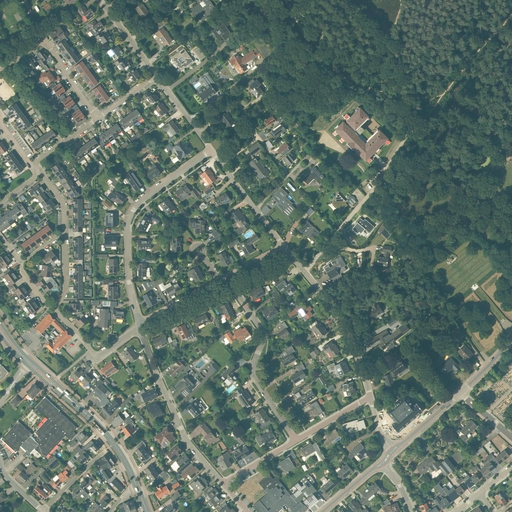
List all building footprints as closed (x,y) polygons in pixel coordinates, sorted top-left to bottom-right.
[(27,16),(32,13),(25,0),(20,3),(27,16)] [(198,0),(200,2),(191,9),(197,18),(205,13),(207,15),(208,15),(209,15),(209,14),(210,14),(210,13),(210,12),(214,9),(210,3),(212,3),(209,0),(198,0)] [(46,11),(51,8),(48,3),(43,6),(46,11)] [(143,18),(149,13),(142,3),(137,7),(139,11),(138,12),(143,18)] [(90,8),(86,12),(82,6),(77,10),(82,17),(84,15),(87,20),(91,17),(90,16),(93,13),(90,8)] [(90,27),(87,29),(88,31),(89,31),(92,35),(96,32),(104,27),(100,21),(97,24),(96,24),(93,21),(87,25),(90,27)] [(212,31),(214,34),(215,34),(221,43),(225,40),(232,35),(227,27),(228,25),(226,21),(224,23),(220,25),(212,31)] [(63,40),(64,39),(69,36),(64,29),(62,30),(59,27),(50,34),(52,38),(54,37),(56,40),(61,36),(63,40)] [(163,44),(165,46),(173,40),(168,35),(169,34),(166,31),(165,32),(162,28),(163,28),(163,27),(155,33),(158,37),(159,36),(160,38),(158,39),(162,45),(163,44)] [(110,42),(113,40),(109,34),(108,35),(106,32),(103,35),(101,32),(95,37),(97,40),(99,39),(102,44),(108,39),(110,42)] [(60,48),(67,44),(64,39),(63,40),(57,44),(60,48)] [(63,53),(70,48),(67,44),(60,48),(63,53)] [(114,59),(119,56),(123,53),(122,53),(120,51),(121,50),(118,46),(112,50),(111,48),(106,52),(110,58),(112,57),(114,59)] [(198,47),(193,51),(198,57),(203,54),(198,47)] [(66,57),(73,52),(70,48),(63,53),(66,57)] [(194,61),(184,48),(171,57),(181,71),(194,61)] [(42,50),(37,54),(40,59),(38,61),(42,66),(43,68),(45,71),(48,69),(45,64),(46,63),(44,60),(48,57),(42,50)] [(266,50),(260,54),(265,62),(271,57),(266,50)] [(231,60),(230,61),(233,65),(235,63),(237,65),(236,66),(241,73),(245,71),(248,69),(245,65),(252,60),(257,57),(257,56),(253,51),(243,58),(242,58),(241,56),(240,57),(238,54),(235,56),(231,59),(231,60)] [(69,61),(76,56),(73,52),(66,57),(69,61)] [(72,65),(79,60),(76,56),(69,61),(72,65)] [(32,57),(27,60),(33,69),(30,72),(35,78),(39,76),(38,75),(34,71),(35,71),(37,69),(35,67),(38,65),(40,64),(38,61),(36,63),(32,57)] [(127,61),(125,58),(122,61),(120,58),(114,62),(116,65),(118,65),(121,70),(127,65),(129,68),(132,65),(128,60),(127,61)] [(77,71),(85,65),(82,61),(75,66),(76,68),(75,69),(77,71)] [(88,70),(91,68),(88,64),(85,66),(85,65),(77,71),(78,74),(80,73),(81,75),(88,70)] [(130,77),(133,82),(140,77),(135,70),(134,71),(132,69),(124,75),(127,79),(130,77)] [(41,77),(39,79),(42,83),(44,81),(52,76),(51,75),(53,73),(52,72),(50,70),(49,71),(46,73),(45,71),(40,75),(41,77)] [(83,80),(91,74),(88,70),(81,75),(83,77),(82,78),(83,80)] [(88,83),(94,78),(91,74),(83,80),(85,82),(86,81),(88,83)] [(207,86),(198,93),(204,102),(217,92),(213,88),(216,86),(208,74),(202,79),(207,86)] [(44,81),(42,83),(45,88),(48,86),(52,83),(55,80),(57,79),(56,77),(54,75),(53,77),(52,76),(44,81)] [(90,89),(98,83),(94,78),(88,83),(89,86),(88,86),(90,89)] [(253,79),(248,83),(250,85),(250,86),(253,89),(252,90),(257,97),(261,94),(263,92),(262,92),(261,90),(261,89),(260,89),(260,88),(259,87),(258,86),(260,84),(257,80),(255,82),(253,79)] [(55,93),(63,87),(60,83),(55,86),(53,84),(48,88),(51,92),(53,90),(55,93)] [(96,94),(102,89),(99,85),(91,91),(93,93),(94,92),(96,94)] [(61,95),(66,92),(63,87),(55,93),(53,95),(55,97),(57,101),(63,97),(61,95)] [(98,100),(106,94),(102,89),(96,94),(97,96),(96,97),(98,100)] [(155,102),(159,100),(156,95),(151,95),(149,92),(143,96),(145,100),(148,98),(150,101),(155,102)] [(102,103),(109,98),(106,94),(98,100),(99,102),(100,101),(102,103)] [(65,106),(72,100),(69,96),(64,99),(63,97),(57,101),(60,105),(63,103),(65,106)] [(270,107),(274,105),(268,97),(261,101),(265,106),(266,105),(267,107),(269,106),(270,107)] [(71,108),(76,105),(72,100),(65,106),(66,108),(64,110),(67,114),(72,110),(71,108)] [(10,116),(19,109),(15,103),(8,109),(10,112),(8,113),(10,116)] [(161,116),(168,111),(162,103),(155,108),(161,116)] [(369,116),(360,108),(359,107),(355,110),(357,111),(354,114),(362,123),(369,116)] [(269,118),(265,121),(269,126),(273,123),(274,124),(278,121),(280,123),(285,120),(279,111),(278,111),(279,110),(278,108),(276,109),(277,111),(274,113),(272,115),(269,118)] [(16,119),(23,114),(19,109),(10,116),(11,118),(13,116),(16,119)] [(72,121),(82,113),(79,109),(74,112),(72,110),(67,114),(70,118),(72,116),(74,119),(72,121)] [(138,122),(142,118),(136,109),(134,111),(133,109),(131,111),(138,122)] [(134,125),(138,122),(131,111),(129,113),(129,114),(127,115),(132,123),(134,125)] [(228,128),(234,123),(226,112),(220,117),(218,119),(220,123),(223,121),(228,128)] [(74,123),(77,127),(82,123),(80,121),(85,118),(82,113),(72,121),(74,123)] [(18,122),(16,124),(17,126),(27,119),(23,114),(16,119),(18,122)] [(355,129),(362,123),(354,114),(351,117),(350,116),(346,119),(348,120),(347,121),(355,129)] [(130,128),(134,125),(132,123),(127,115),(125,117),(124,116),(122,117),(130,128)] [(126,132),(130,129),(130,128),(122,117),(120,119),(121,120),(118,122),(123,128),(126,132)] [(27,119),(17,126),(19,129),(21,127),(24,130),(31,125),(27,119)] [(180,130),(172,121),(172,120),(166,125),(163,128),(165,132),(169,129),(173,135),(180,130)] [(388,139),(380,131),(380,130),(377,133),(377,134),(375,135),(374,134),(372,135),(362,125),(354,132),(344,122),(336,130),(335,131),(338,134),(339,133),(343,137),(342,138),(341,138),(344,141),(345,141),(344,141),(345,140),(348,142),(347,144),(353,150),(354,149),(357,151),(356,152),(355,152),(358,155),(359,155),(360,154),(366,160),(368,161),(367,161),(368,161),(371,158),(370,157),(375,151),(377,152),(376,152),(377,152),(380,149),(379,148),(384,142),(386,143),(385,143),(386,144),(389,140),(388,139)] [(117,134),(122,130),(117,123),(114,125),(113,124),(111,125),(119,136),(117,134)] [(282,133),(287,130),(282,123),(272,130),(272,131),(270,133),(273,137),(276,136),(277,137),(280,134),(279,134),(281,132),(282,133)] [(114,139),(119,136),(111,125),(109,127),(110,128),(108,130),(114,139)] [(56,135),(59,134),(53,126),(49,129),(50,130),(47,132),(52,139),(56,136),(56,135)] [(110,142),(114,139),(108,130),(106,131),(105,130),(102,132),(110,142)] [(48,142),(52,139),(47,132),(43,135),(48,142)] [(103,148),(110,142),(102,132),(100,133),(101,135),(99,136),(99,137),(97,139),(103,148)] [(44,145),(48,142),(43,135),(39,138),(44,145)] [(40,148),(44,145),(39,138),(35,141),(40,148)] [(90,141),(95,148),(99,145),(94,138),(90,141)] [(36,151),(40,148),(35,141),(30,144),(36,151)] [(91,151),(95,148),(90,141),(86,144),(91,151)] [(179,160),(181,159),(192,151),(187,144),(185,146),(182,141),(175,146),(180,153),(176,156),(179,160)] [(258,142),(248,150),(252,155),(257,151),(255,148),(260,145),(258,142)] [(285,154),(289,151),(289,150),(291,148),(286,142),(277,150),(280,153),(282,155),(285,154)] [(165,147),(168,151),(174,147),(171,143),(165,147)] [(86,144),(81,147),(86,154),(91,151),(86,144)] [(81,147),(77,150),(84,159),(84,160),(86,159),(84,156),(86,154),(81,147)] [(77,150),(73,153),(78,160),(80,162),(84,159),(77,150)] [(8,161),(14,157),(11,152),(5,157),(8,161)] [(291,163),(294,161),(293,159),(295,158),(290,153),(283,159),(288,166),(289,165),(290,165),(291,165),(291,164),(292,163),(291,163)] [(11,166),(17,161),(14,157),(8,161),(11,166)] [(270,174),(266,168),(265,169),(257,157),(249,163),(256,172),(257,170),(259,173),(259,174),(261,177),(263,176),(264,177),(270,174)] [(14,170),(20,165),(17,161),(11,166),(12,168),(9,170),(10,172),(14,170)] [(53,173),(61,167),(60,167),(57,163),(50,169),(53,173)] [(161,173),(155,164),(150,167),(152,170),(146,174),(151,180),(158,175),(159,175),(160,175),(159,174),(161,173)] [(14,170),(17,174),(24,169),(20,165),(14,170)] [(307,174),(302,179),(308,184),(314,178),(316,177),(319,180),(317,182),(320,184),(326,178),(317,169),(314,166),(313,166),(308,171),(310,172),(308,173),(307,174)] [(57,176),(64,171),(61,167),(53,173),(54,172),(57,176)] [(210,184),(216,179),(213,175),(208,169),(202,174),(200,175),(202,178),(204,177),(210,184)] [(141,187),(143,186),(132,170),(125,175),(136,191),(140,188),(141,188),(141,187)] [(59,181),(67,175),(64,171),(57,176),(59,180),(59,181)] [(62,185),(70,179),(69,180),(66,176),(67,175),(59,181),(62,185)] [(110,184),(115,188),(120,182),(116,178),(113,175),(109,179),(112,182),(110,184)] [(9,177),(3,180),(4,181),(6,185),(12,181),(9,177)] [(65,189),(73,184),(70,179),(62,185),(63,185),(65,189)] [(75,188),(79,186),(76,182),(73,184),(65,189),(68,193),(67,194),(68,194),(75,188)] [(36,196),(45,190),(42,185),(40,187),(38,185),(31,190),(33,192),(34,191),(35,193),(34,194),(36,196)] [(188,194),(191,192),(186,185),(176,193),(182,201),(189,196),(188,194)] [(281,187),(273,196),(279,203),(278,204),(284,210),(282,211),(288,217),(295,209),(291,205),(293,203),(286,197),(288,194),(281,187)] [(75,188),(68,194),(71,198),(74,196),(75,197),(76,198),(80,195),(75,188)] [(114,189),(107,197),(111,201),(113,199),(114,200),(114,201),(119,205),(125,198),(114,189)] [(40,202),(46,197),(44,195),(45,194),(43,191),(45,190),(36,196),(40,202)] [(226,204),(231,200),(225,193),(215,200),(216,201),(220,207),(225,203),(226,204)] [(345,202),(346,201),(338,193),(333,198),(335,200),(332,203),(337,208),(340,212),(348,205),(345,202)] [(351,196),(347,200),(353,206),(353,205),(355,203),(357,202),(355,200),(356,199),(353,196),(352,197),(351,196)] [(44,207),(53,201),(53,200),(51,202),(49,199),(48,200),(46,197),(40,202),(44,207)] [(168,199),(160,204),(160,205),(162,203),(165,208),(164,209),(168,214),(169,213),(175,209),(168,199)] [(105,200),(102,204),(109,209),(112,205),(105,200)] [(48,215),(55,209),(53,207),(56,205),(53,201),(44,207),(46,210),(47,209),(48,211),(46,212),(48,215)] [(199,206),(202,211),(207,207),(204,202),(199,206)] [(26,210),(21,203),(19,204),(18,203),(15,205),(23,216),(28,213),(26,210)] [(23,216),(15,205),(12,207),(13,208),(12,209),(17,217),(21,214),(23,216)] [(250,226),(240,212),(241,212),(238,208),(229,215),(231,218),(234,217),(241,227),(236,231),(238,235),(250,226)] [(17,217),(12,209),(10,211),(9,209),(7,211),(13,220),(17,217)] [(13,220),(7,211),(4,213),(5,215),(3,216),(10,225),(15,222),(13,220)] [(220,218),(221,220),(229,214),(227,212),(222,215),(223,215),(220,218)] [(105,218),(105,226),(108,226),(117,226),(117,225),(117,213),(109,213),(109,218),(105,218)] [(10,225),(3,216),(2,217),(1,215),(0,215),(0,220),(6,228),(10,225)] [(138,227),(145,231),(151,219),(144,216),(141,222),(140,223),(141,223),(138,227)] [(205,221),(197,220),(190,219),(189,225),(191,226),(191,228),(194,228),(195,228),(195,233),(197,233),(205,234),(205,221)] [(370,233),(374,227),(365,219),(363,221),(360,219),(356,223),(357,223),(351,229),(358,234),(359,232),(361,233),(365,229),(370,233)] [(314,237),(319,232),(314,227),(307,221),(298,230),(303,235),(305,234),(306,235),(311,240),(313,238),(314,239),(314,238),(314,237)] [(42,229),(47,236),(48,235),(47,234),(48,233),(49,235),(53,232),(47,225),(42,229)] [(73,229),(73,235),(82,235),(82,232),(82,228),(85,228),(85,226),(82,226),(74,226),(74,229),(73,229)] [(378,230),(381,233),(388,240),(392,235),(386,228),(383,226),(378,230)] [(42,229),(37,233),(42,240),(43,239),(42,238),(43,237),(44,239),(47,236),(42,229)] [(215,238),(220,234),(216,230),(211,233),(213,236),(215,238)] [(39,242),(42,240),(37,233),(31,237),(37,244),(38,243),(37,242),(38,241),(39,242)] [(82,238),(82,236),(82,235),(73,235),(73,240),(74,240),(74,243),(82,243),(82,238)] [(248,240),(240,244),(243,251),(240,253),(242,255),(245,254),(245,255),(246,255),(253,251),(250,245),(259,238),(256,235),(248,241),(248,240)] [(117,246),(117,236),(104,236),(104,244),(110,244),(110,246),(117,246)] [(33,246),(37,244),(31,237),(26,240),(31,248),(32,247),(31,246),(32,245),(33,246)] [(181,246),(181,238),(173,238),(172,251),(181,251),(180,251),(181,246)] [(28,250),(31,248),(26,240),(21,245),(26,252),(27,251),(26,250),(27,249),(28,250)] [(138,240),(138,250),(145,250),(145,249),(151,248),(151,240),(138,240)] [(378,256),(377,264),(382,265),(386,266),(387,266),(388,262),(389,262),(390,258),(387,258),(388,252),(391,253),(391,252),(392,247),(383,246),(382,251),(384,251),(383,257),(378,256)] [(53,262),(58,258),(52,250),(45,255),(53,267),(56,265),(53,262)] [(224,267),(231,263),(225,251),(218,255),(221,262),(224,266),(224,267)] [(407,262),(411,259),(406,253),(402,256),(403,257),(407,262)] [(82,259),(82,255),(82,254),(74,254),(74,257),(73,257),(73,260),(76,259),(76,263),(82,263),(82,259)] [(52,267),(53,267),(45,255),(42,257),(46,262),(45,265),(42,265),(41,270),(51,272),(52,267)] [(329,264),(324,267),(331,278),(332,278),(341,273),(347,269),(344,265),(346,264),(341,255),(336,258),(338,262),(330,267),(329,264)] [(0,263),(0,269),(1,270),(0,270),(0,273),(0,274),(3,272),(4,272),(7,269),(6,267),(11,262),(8,258),(0,263)] [(109,272),(117,272),(117,267),(117,259),(109,259),(109,272)] [(82,266),(82,263),(76,263),(76,266),(73,266),(73,268),(74,268),(74,271),(83,271),(82,266)] [(150,272),(147,272),(146,263),(138,263),(139,271),(138,271),(139,271),(139,276),(138,276),(147,276),(150,276),(150,272)] [(179,272),(181,271),(185,269),(182,263),(177,266),(179,272)] [(194,276),(197,281),(195,282),(204,277),(198,266),(188,272),(191,277),(194,276)] [(15,275),(11,270),(5,274),(4,272),(3,272),(0,274),(0,277),(2,280),(4,278),(7,281),(15,275)] [(50,277),(51,272),(41,270),(40,276),(43,276),(43,279),(38,282),(40,285),(51,277),(50,277)] [(12,284),(18,280),(15,275),(7,281),(9,284),(6,286),(9,290),(14,286),(12,284)] [(51,277),(40,285),(45,292),(51,288),(51,289),(57,289),(57,286),(57,285),(51,277)] [(158,285),(164,282),(161,277),(156,280),(158,284),(158,285)] [(293,293),(297,291),(290,282),(287,285),(285,281),(283,278),(275,284),(280,291),(284,288),(288,293),(291,291),(293,293)] [(113,280),(103,280),(103,283),(103,284),(108,284),(108,287),(108,299),(109,299),(114,299),(116,299),(116,298),(118,298),(118,294),(117,294),(117,286),(112,287),(112,284),(113,284),(113,280)] [(158,285),(158,284),(156,280),(150,283),(152,288),(158,285)] [(170,282),(164,286),(166,289),(170,296),(172,297),(174,295),(174,293),(175,293),(181,290),(177,282),(172,286),(170,282)] [(17,295),(25,289),(22,285),(16,289),(14,286),(9,290),(12,294),(15,292),(17,295)] [(265,295),(269,293),(265,286),(262,288),(261,287),(250,292),(254,301),(260,298),(259,297),(265,294),(265,295)] [(362,292),(365,296),(373,291),(372,288),(369,290),(368,288),(362,292)] [(23,298),(29,294),(25,289),(17,295),(19,298),(17,300),(20,304),(25,301),(23,298)] [(157,302),(156,303),(150,292),(143,296),(149,307),(157,302)] [(371,318),(376,316),(383,311),(375,298),(372,300),(368,302),(372,309),(367,312),(371,318)] [(28,310),(36,304),(32,299),(27,303),(25,301),(20,304),(23,309),(26,307),(28,310)] [(84,306),(84,303),(83,303),(83,300),(80,300),(80,303),(70,303),(70,312),(74,312),(74,315),(81,312),(81,308),(80,308),(80,306),(84,306)] [(226,318),(234,314),(231,310),(232,310),(231,309),(228,303),(221,306),(221,307),(217,309),(220,315),(224,313),(226,318)] [(33,313),(39,308),(36,304),(28,310),(30,313),(27,315),(31,319),(35,315),(33,313)] [(262,311),(263,313),(263,314),(262,315),(263,316),(264,317),(265,317),(265,316),(268,320),(277,314),(276,312),(277,310),(273,304),(262,311)] [(306,320),(309,318),(313,315),(310,311),(312,309),(309,305),(305,308),(303,309),(302,307),(300,308),(298,306),(293,310),(288,314),(291,318),(298,313),(296,312),(297,311),(302,317),(303,316),(306,320)] [(109,319),(109,317),(110,310),(110,307),(110,306),(102,306),(102,309),(100,308),(99,318),(109,319)] [(123,319),(124,311),(113,310),(110,310),(109,317),(112,317),(112,318),(123,319)] [(83,316),(84,315),(81,312),(74,315),(76,317),(74,320),(80,326),(87,319),(83,316)] [(46,316),(52,322),(55,319),(49,314),(46,316)] [(194,319),(198,327),(209,321),(206,314),(199,317),(194,319)] [(51,323),(52,322),(46,316),(43,319),(49,325),(51,323)] [(108,327),(109,319),(99,318),(99,326),(108,327)] [(46,328),(49,325),(43,319),(40,322),(46,328)] [(43,331),(46,328),(40,322),(37,325),(43,331)] [(288,327),(287,326),(284,322),(277,327),(279,330),(281,332),(278,334),(281,339),(290,333),(286,328),(288,327)] [(318,323),(310,329),(313,333),(314,332),(319,338),(323,335),(323,336),(324,335),(324,334),(327,332),(323,326),(323,327),(320,322),(318,323)] [(381,333),(372,338),(374,342),(379,340),(380,339),(382,342),(381,343),(379,344),(384,349),(386,347),(389,351),(396,346),(393,342),(400,337),(404,334),(410,330),(405,323),(399,328),(394,331),(395,332),(390,336),(389,337),(388,335),(389,334),(387,329),(381,333)] [(185,324),(176,328),(176,329),(179,334),(181,333),(183,339),(187,337),(189,340),(196,336),(192,327),(191,328),(192,328),(192,329),(188,331),(187,330),(185,324)] [(40,334),(43,331),(37,325),(35,328),(40,334)] [(224,335),(219,339),(222,343),(223,343),(224,342),(223,340),(226,337),(230,343),(235,340),(235,339),(237,337),(240,341),(245,338),(245,339),(246,340),(251,336),(250,335),(245,327),(241,330),(240,328),(234,333),(235,334),(233,336),(229,331),(224,335)] [(64,329),(61,332),(69,340),(72,337),(64,329)] [(61,332),(59,334),(67,342),(69,340),(61,332)] [(59,334),(56,337),(64,345),(67,342),(59,334)] [(156,347),(167,341),(164,334),(157,337),(157,338),(152,340),(156,347)] [(53,340),(61,348),(64,345),(56,337),(53,340)] [(45,345),(54,354),(61,348),(53,340),(51,342),(50,341),(49,342),(45,345)] [(331,357),(339,351),(335,345),(333,346),(333,345),(334,344),(333,343),(333,344),(331,342),(322,348),(324,351),(327,350),(331,357)] [(473,354),(470,351),(465,345),(458,351),(464,358),(463,358),(464,359),(464,358),(466,360),(473,354)] [(296,360),(292,353),(295,351),(291,346),(286,349),(289,354),(281,359),(282,361),(281,362),(282,363),(282,362),(285,366),(296,360)] [(132,362),(138,357),(131,347),(123,353),(125,352),(132,362)] [(313,358),(320,353),(316,349),(310,354),(313,358)] [(448,357),(438,367),(442,372),(443,371),(446,374),(451,369),(451,368),(452,367),(453,367),(456,370),(462,364),(449,350),(445,353),(448,357)] [(0,379),(1,380),(6,375),(5,375),(8,372),(0,363),(0,358),(1,358),(0,356),(0,379)] [(173,377),(188,364),(183,358),(180,361),(178,359),(173,364),(175,366),(169,372),(173,377)] [(390,374),(384,376),(387,387),(392,385),(394,385),(392,377),(394,375),(395,376),(400,372),(400,371),(402,374),(407,369),(406,367),(401,361),(401,360),(390,369),(393,373),(390,374)] [(107,365),(101,369),(106,376),(111,372),(116,368),(111,361),(111,362),(107,365)] [(337,376),(349,371),(347,367),(346,367),(345,365),(346,365),(345,361),(335,365),(334,363),(327,366),(330,372),(334,370),(337,376)] [(209,368),(214,373),(220,368),(215,362),(209,368)] [(306,377),(302,370),(305,368),(302,363),(296,366),(299,372),(291,376),(292,378),(292,379),(292,380),(293,379),(295,383),(306,377)] [(232,383),(237,378),(232,373),(237,369),(233,365),(222,374),(226,379),(227,378),(232,383)] [(76,370),(70,377),(76,382),(79,378),(82,380),(85,377),(81,374),(85,370),(83,368),(79,372),(76,370)] [(81,382),(86,386),(94,378),(91,375),(89,377),(86,374),(87,372),(85,370),(81,374),(85,377),(82,380),(81,382)] [(191,392),(190,391),(196,385),(197,384),(190,378),(186,374),(181,380),(181,381),(175,387),(179,390),(185,384),(187,387),(186,388),(181,392),(181,393),(182,392),(186,396),(185,397),(186,397),(191,392)] [(95,382),(91,387),(97,392),(95,394),(94,395),(101,400),(103,402),(106,398),(111,393),(108,390),(102,385),(104,383),(103,381),(100,379),(99,378),(97,380),(98,381),(96,383),(95,382)] [(346,391),(347,396),(352,395),(352,393),(356,392),(353,382),(343,385),(344,389),(343,389),(344,392),(346,391)] [(33,398),(41,389),(35,383),(32,386),(29,388),(30,388),(27,392),(28,393),(27,394),(31,398),(32,397),(33,398)] [(247,407),(253,403),(249,397),(249,396),(245,390),(243,392),(240,388),(231,395),(233,398),(238,395),(247,407)] [(134,398),(133,398),(135,401),(142,395),(145,402),(157,396),(154,389),(153,389),(145,393),(144,389),(140,392),(133,398),(134,398)] [(296,399),(300,406),(316,397),(311,390),(296,399)] [(128,398),(123,402),(125,405),(133,398),(131,395),(128,398)] [(406,395),(386,412),(394,422),(390,425),(397,433),(424,412),(417,403),(415,405),(406,395)] [(10,403),(15,408),(21,400),(16,396),(10,403)] [(42,410),(49,403),(47,401),(48,400),(45,397),(38,405),(40,408),(42,410)] [(103,402),(101,400),(99,402),(103,407),(109,400),(106,398),(103,402)] [(113,412),(120,406),(120,405),(114,399),(107,405),(101,410),(103,413),(108,418),(114,412),(113,412)] [(196,400),(187,407),(195,417),(201,412),(201,413),(205,409),(200,403),(199,404),(196,400)] [(311,409),(305,413),(309,420),(316,416),(317,415),(318,414),(319,414),(322,412),(316,401),(309,405),(311,409)] [(157,402),(146,407),(149,413),(150,413),(152,412),(154,417),(158,416),(165,413),(162,408),(161,409),(159,405),(158,405),(157,402)] [(47,414),(53,407),(55,406),(51,403),(50,404),(49,403),(42,410),(44,412),(44,411),(47,414)] [(44,412),(42,410),(40,408),(38,405),(33,410),(39,415),(41,412),(48,418),(56,425),(53,428),(54,429),(52,430),(49,433),(50,433),(48,435),(46,437),(43,439),(39,435),(35,440),(31,436),(25,442),(23,439),(22,440),(20,438),(18,436),(18,435),(16,433),(17,431),(13,427),(11,429),(14,431),(12,434),(13,436),(16,438),(17,437),(19,439),(21,441),(20,442),(23,444),(21,446),(26,451),(23,454),(26,456),(25,457),(25,458),(27,455),(29,456),(31,454),(31,453),(34,448),(37,445),(40,448),(41,446),(44,444),(43,443),(45,441),(47,439),(48,440),(50,437),(52,435),(51,434),(54,432),(55,430),(56,430),(59,427),(66,435),(68,437),(69,436),(67,434),(67,433),(65,431),(62,429),(60,427),(58,425),(59,425),(56,422),(55,423),(53,421),(54,420),(52,418),(49,416),(48,416),(46,415),(47,414),(44,411),(44,412)] [(52,418),(59,411),(59,410),(56,407),(55,409),(53,407),(47,414),(46,415),(48,416),(49,416),(52,418)] [(269,420),(270,419),(267,415),(266,416),(265,415),(266,414),(262,409),(255,414),(262,424),(260,426),(262,429),(271,423),(269,420)] [(56,422),(62,416),(60,414),(62,413),(59,411),(52,418),(54,420),(53,421),(55,423),(56,422)] [(119,414),(111,421),(116,427),(124,421),(126,423),(131,418),(131,419),(134,416),(133,414),(130,418),(129,416),(130,415),(125,411),(123,413),(122,412),(119,415),(119,414)] [(135,415),(140,421),(143,418),(138,412),(135,415)] [(466,420),(463,412),(455,416),(458,423),(466,420)] [(60,427),(67,420),(65,419),(66,417),(63,415),(62,416),(56,422),(59,425),(58,425),(60,427)] [(45,424),(52,430),(54,429),(53,428),(56,425),(48,418),(45,421),(46,422),(45,424)] [(128,426),(123,429),(128,436),(134,431),(132,427),(130,425),(133,423),(134,422),(131,419),(131,418),(126,423),(128,426)] [(65,431),(72,423),(69,420),(68,422),(67,420),(60,427),(62,429),(65,431)] [(359,430),(366,428),(364,420),(358,421),(357,420),(358,420),(342,424),(344,430),(348,429),(347,427),(357,424),(359,430)] [(465,436),(477,426),(472,420),(464,427),(464,426),(462,428),(462,429),(461,430),(459,428),(456,431),(464,441),(467,438),(465,436)] [(20,423),(19,424),(17,422),(13,427),(17,431),(23,425),(20,423)] [(211,444),(210,443),(216,438),(210,431),(210,430),(203,422),(197,427),(205,437),(211,444)] [(52,430),(45,424),(44,423),(41,426),(42,427),(41,429),(48,435),(50,433),(49,433),(52,430)] [(76,429),(76,428),(74,427),(75,426),(72,423),(65,431),(67,433),(67,434),(69,436),(68,437),(70,439),(71,440),(72,438),(76,435),(76,434),(75,433),(74,431),(76,429)] [(20,438),(27,431),(25,429),(26,428),(23,425),(17,431),(16,433),(18,435),(18,436),(20,438)] [(55,430),(54,432),(61,438),(62,437),(63,438),(66,435),(59,427),(56,430),(55,430)] [(171,433),(172,432),(167,427),(160,433),(161,434),(158,437),(163,442),(161,444),(164,447),(166,445),(167,446),(175,438),(171,433)] [(6,443),(13,436),(12,434),(14,431),(11,429),(3,438),(5,439),(3,441),(6,443)] [(46,437),(48,435),(41,429),(39,430),(38,429),(35,432),(39,435),(43,439),(46,437)] [(327,439),(324,441),(327,447),(331,444),(329,442),(339,436),(340,439),(343,437),(339,430),(336,432),(334,433),(333,431),(325,435),(327,439)] [(25,442),(31,436),(32,434),(29,431),(28,432),(27,431),(20,438),(22,440),(23,439),(25,442)] [(82,443),(89,437),(86,434),(85,434),(83,431),(70,443),(73,446),(80,440),(82,443)] [(263,440),(266,444),(272,441),(271,440),(275,437),(277,440),(276,437),(278,436),(275,431),(273,432),(272,431),(261,437),(263,440)] [(52,435),(50,437),(58,444),(61,441),(59,440),(61,438),(54,432),(51,434),(52,435)] [(12,446),(19,439),(17,437),(16,438),(13,436),(6,443),(9,446),(11,445),(12,446)] [(241,436),(237,439),(243,444),(246,441),(241,436)] [(47,439),(45,441),(52,448),(54,446),(55,447),(58,444),(50,437),(48,440),(47,439)] [(16,452),(21,446),(23,444),(20,442),(21,441),(19,439),(12,446),(14,448),(13,449),(16,452)] [(96,451),(102,446),(96,440),(94,442),(92,440),(82,448),(83,449),(86,451),(91,446),(96,451)] [(44,444),(41,446),(49,453),(52,450),(51,449),(52,448),(45,441),(43,443),(44,444)] [(144,448),(145,447),(146,447),(146,445),(142,441),(136,446),(138,449),(136,451),(138,453),(137,454),(139,457),(146,451),(144,448)] [(323,461),(325,459),(316,443),(313,444),(323,461)] [(356,455),(361,460),(364,457),(363,455),(366,452),(367,453),(370,451),(365,445),(364,445),(365,445),(364,446),(361,443),(351,451),(355,456),(356,455)] [(311,444),(301,449),(305,456),(315,450),(311,444)] [(37,445),(34,448),(44,457),(45,456),(46,457),(49,453),(41,446),(40,448),(37,445)] [(78,445),(72,451),(75,455),(82,449),(78,445)] [(175,457),(183,451),(180,448),(181,447),(179,445),(178,446),(178,445),(168,454),(173,459),(170,462),(172,464),(177,460),(175,457)] [(236,450),(233,452),(238,461),(250,453),(246,445),(243,446),(242,445),(235,449),(236,450)] [(81,455),(77,458),(82,464),(87,458),(84,455),(87,453),(86,451),(83,449),(79,453),(81,455)] [(500,454),(504,460),(510,456),(505,450),(500,454)] [(145,460),(148,462),(150,460),(152,458),(146,451),(139,457),(141,459),(140,460),(142,462),(145,460)] [(223,470),(231,465),(228,459),(231,457),(228,451),(218,457),(221,461),(219,462),(223,470)] [(100,462),(98,463),(103,469),(107,467),(108,468),(109,468),(115,464),(108,454),(102,458),(99,460),(100,462)] [(499,464),(504,460),(500,454),(495,458),(499,464)] [(176,461),(173,463),(178,468),(181,472),(190,465),(187,462),(188,461),(190,460),(188,457),(187,457),(186,455),(177,462),(176,461)] [(47,463),(51,467),(59,460),(55,456),(47,463)] [(417,468),(422,474),(428,469),(431,473),(434,470),(436,472),(440,469),(446,476),(450,472),(443,463),(442,463),(439,466),(436,463),(436,462),(431,456),(417,468)] [(289,457),(279,462),(282,467),(286,473),(295,468),(289,457)] [(441,462),(442,463),(443,463),(450,472),(454,468),(447,458),(441,462)] [(66,463),(71,468),(75,465),(70,460),(66,463)] [(490,462),(485,466),(489,472),(490,471),(491,472),(492,471),(493,470),(492,469),(495,467),(492,464),(490,462)] [(18,476),(24,482),(28,477),(27,477),(30,473),(31,474),(36,468),(32,464),(26,470),(25,468),(18,476)] [(148,475),(155,470),(153,467),(154,466),(151,464),(145,469),(147,472),(146,473),(148,475)] [(339,467),(335,470),(337,472),(343,479),(347,476),(346,475),(352,470),(347,464),(341,469),(339,467)] [(192,478),(194,476),(197,473),(198,473),(198,472),(200,471),(196,466),(194,467),(191,465),(181,474),(184,478),(189,474),(192,478)] [(484,476),(489,472),(485,466),(480,470),(484,476)] [(106,469),(102,472),(107,480),(112,477),(107,470),(106,469)] [(59,478),(60,478),(63,481),(68,477),(66,474),(68,472),(66,470),(63,473),(62,471),(57,476),(59,478)] [(149,479),(151,481),(159,475),(155,470),(148,475),(150,478),(149,479)] [(475,483),(480,479),(475,473),(470,478),(475,483)] [(194,489),(205,479),(204,478),(205,477),(203,474),(200,477),(195,481),(194,480),(190,484),(194,489)] [(278,482),(276,479),(275,481),(269,474),(259,483),(264,490),(262,492),(264,494),(278,482)] [(308,474),(305,476),(311,484),(314,482),(313,480),(313,479),(312,479),(312,478),(312,477),(311,477),(311,476),(310,476),(309,476),(309,475),(308,474)] [(461,477),(459,479),(462,482),(464,480),(465,482),(470,487),(475,483),(470,478),(468,475),(463,479),(461,477)] [(298,489),(291,495),(296,501),(298,498),(300,500),(302,499),(305,503),(309,508),(315,502),(316,501),(317,501),(318,500),(313,493),(310,495),(309,494),(315,489),(311,484),(304,476),(299,482),(294,485),(298,489)] [(58,486),(63,481),(60,478),(59,478),(55,482),(55,481),(51,484),(54,486),(56,484),(58,486)] [(93,482),(90,479),(90,478),(87,482),(84,479),(79,485),(83,489),(85,486),(87,488),(93,482)] [(114,479),(112,483),(122,491),(125,488),(114,479)] [(207,485),(210,482),(208,480),(207,481),(205,479),(194,489),(199,494),(203,490),(202,489),(207,485)] [(322,487),(320,489),(322,491),(324,490),(327,493),(335,485),(331,480),(322,487)] [(173,485),(172,486),(175,491),(178,488),(181,487),(178,482),(173,485)] [(278,511),(283,508),(282,506),(286,503),(291,509),(292,508),(297,504),(278,482),(264,494),(265,496),(260,500),(254,504),(260,511),(278,511)] [(380,492),(387,495),(388,492),(383,490),(380,486),(379,487),(375,482),(370,486),(375,492),(378,490),(380,492)] [(38,495),(42,491),(38,488),(41,485),(38,483),(35,486),(36,487),(33,490),(38,495)] [(42,491),(38,495),(44,499),(47,496),(47,497),(51,494),(50,493),(52,490),(47,485),(44,488),(42,491)] [(91,497),(83,489),(79,485),(73,490),(75,492),(72,496),(75,499),(76,500),(82,494),(88,500),(91,497)] [(159,498),(170,491),(166,485),(163,487),(162,486),(158,489),(159,490),(155,492),(157,495),(156,495),(158,498),(159,498)] [(460,495),(465,491),(460,485),(455,489),(460,495)] [(205,496),(209,501),(219,493),(215,488),(214,489),(211,486),(204,493),(206,496),(205,496)] [(364,496),(360,500),(364,505),(366,503),(365,501),(367,499),(375,492),(370,486),(362,493),(364,496)] [(447,494),(452,501),(455,499),(460,495),(455,489),(453,486),(448,490),(445,486),(442,488),(444,491),(447,494)] [(503,493),(504,492),(503,490),(494,495),(498,501),(504,497),(505,496),(503,493)] [(184,498),(180,494),(178,491),(171,498),(175,503),(183,497),(183,498),(184,498)] [(218,505),(224,500),(221,498),(217,494),(219,493),(209,501),(213,505),(215,508),(218,505)] [(106,501),(109,498),(105,495),(100,501),(102,502),(99,505),(103,509),(108,503),(106,501)] [(446,497),(444,499),(442,496),(440,496),(438,498),(437,497),(434,500),(442,510),(450,503),(446,497)] [(498,501),(502,507),(510,501),(509,499),(506,501),(504,497),(498,501)] [(292,510),(291,511),(290,511),(304,511),(309,508),(308,508),(309,507),(309,508),(305,503),(302,499),(300,500),(296,504),(297,504),(292,508),(293,510),(292,510)] [(123,504),(119,506),(121,511),(131,511),(137,510),(135,506),(134,506),(131,500),(123,504)] [(350,503),(349,504),(355,511),(353,511),(369,511),(366,508),(363,511),(360,507),(361,506),(356,501),(355,502),(354,500),(352,502),(351,501),(350,503)] [(389,501),(383,507),(384,508),(383,508),(384,510),(385,510),(385,511),(398,511),(398,510),(399,510),(400,509),(397,502),(391,505),(390,501),(389,501)] [(426,510),(429,509),(427,505),(431,503),(429,501),(420,505),(423,511),(426,510)] [(99,505),(96,502),(93,505),(95,507),(90,511),(100,511),(103,509),(99,505)] [(227,511),(232,508),(230,510),(227,505),(225,502),(217,510),(218,511),(227,511)]
